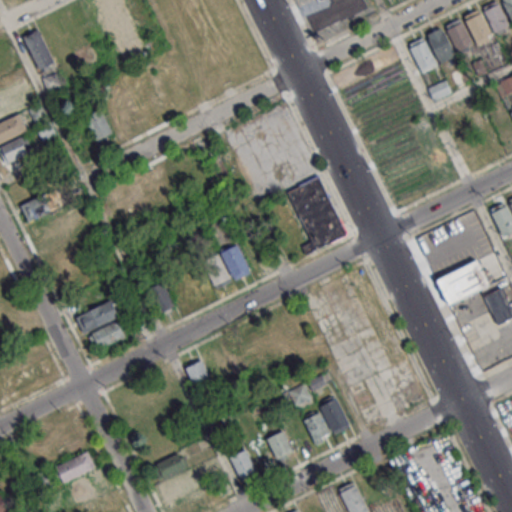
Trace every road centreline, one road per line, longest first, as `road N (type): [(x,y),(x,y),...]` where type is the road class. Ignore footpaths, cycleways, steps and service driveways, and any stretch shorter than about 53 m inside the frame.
road 1 (residential): [(0,428),(511,171)]
road 2 (tertiary): [(511,496),(267,0)]
road 3 (residential): [(86,179),(438,0)]
road 4 (residential): [(144,511),(0,221)]
road 5 (residential): [(465,400),(239,511)]
